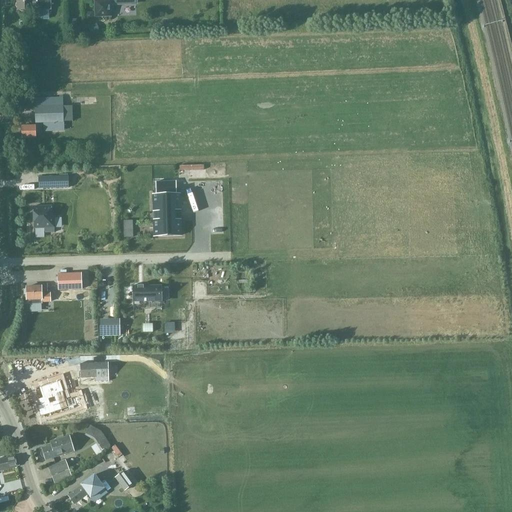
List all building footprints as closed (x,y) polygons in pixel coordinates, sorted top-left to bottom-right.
[(17,0),(18,1),(17,1),(17,10),(32,10),(51,9),(50,0),(17,0)] [(109,0),(110,1),(94,1),(95,17),(110,16),(110,4),(115,4),(114,0),(109,0)] [(72,105),(63,105),(63,99),(35,100),(36,127),(21,127),(21,139),(36,139),(36,134),(42,133),(42,123),(46,123),(46,131),(64,131),(64,122),(72,122),(72,105)] [(59,177),(38,177),(38,189),(68,188),(68,176),(67,176),(67,175),(59,175),(59,177)] [(181,236),(180,194),(152,194),(153,236),(181,236)] [(51,206),(33,206),(33,229),(44,229),(44,233),(54,233),(54,229),(55,229),(54,217),(51,217),(51,206)] [(132,221),(123,221),(124,237),(133,237),(132,221)] [(57,274),(58,290),(82,289),(81,274),(57,274)] [(47,291),(47,285),(34,286),(34,287),(26,288),(26,299),(28,299),(28,305),(42,304),(42,302),(51,302),(50,291),(47,291)] [(162,285),(132,286),(132,302),(162,302),(162,285)] [(119,319),(99,320),(99,336),(120,336),(119,319)] [(80,378),(94,378),(94,382),(108,382),(108,363),(80,364),(80,378)] [(59,380),(34,388),(37,397),(36,397),(38,405),(36,405),(40,418),(42,417),(43,419),(80,407),(77,396),(65,400),(59,380)] [(101,431),(90,425),(84,435),(93,440),(101,451),(110,445),(101,431)] [(41,452),(40,453),(40,455),(41,456),(43,457),(44,457),(45,460),(74,452),(69,436),(56,440),(57,444),(42,448),(43,451),(41,452)] [(0,470),(16,467),(13,456),(0,459),(0,470)] [(53,483),(71,476),(64,460),(47,467),(53,483)] [(123,472),(115,478),(124,491),(132,485),(123,472)] [(81,486),(68,496),(74,504),(88,494),(90,498),(97,494),(100,498),(107,493),(94,475),(81,485),(81,486)]
